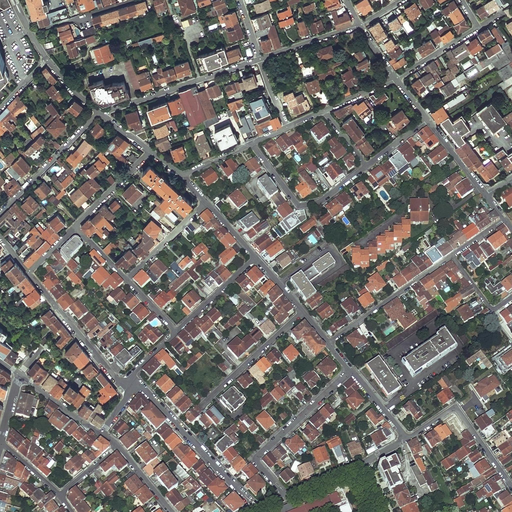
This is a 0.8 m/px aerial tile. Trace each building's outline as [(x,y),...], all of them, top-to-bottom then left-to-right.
[(0,0),(0,7),(4,10),(12,7),(7,0),(0,0)] [(28,0),(34,17),(36,17),(37,16),(47,13),(46,7),(49,6),(47,1),(44,2),(43,0),(28,0)] [(72,9),(77,7),(75,1),(74,0),(67,0),(71,8),(72,9)] [(77,7),(80,14),(82,14),(81,10),(93,6),(93,7),(98,6),(96,0),(93,1),(92,0),(76,0),(75,1),(77,7)] [(152,0),(156,11),(161,9),(159,4),(166,2),(165,0),(152,0)] [(179,5),(183,15),(197,11),(192,0),(180,0),(182,4),(179,5)] [(216,8),(216,9),(227,5),(225,0),(214,0),(213,0),(214,2),(213,2),(214,5),(211,6),(212,10),(216,8)] [(259,9),(260,11),(272,8),(269,0),(265,0),(254,4),(256,10),(259,9)] [(331,10),(331,11),(336,9),(336,10),(344,6),(341,0),(326,0),(324,1),(325,6),(328,5),(330,10),(331,10)] [(363,13),(372,8),(368,0),(363,0),(354,6),(358,13),(362,11),(363,13)] [(420,0),(426,9),(435,3),(433,0),(420,0)] [(442,10),(445,14),(449,12),(457,6),(453,0),(447,4),(448,6),(442,10)] [(488,0),(489,1),(485,4),(490,13),(500,6),(499,4),(496,0),(488,0)] [(93,18),(95,26),(148,10),(148,9),(145,1),(93,18)] [(420,12),(414,2),(405,8),(410,18),(412,21),(417,18),(415,15),(420,12)] [(313,10),(311,4),(303,7),(305,13),(313,10)] [(477,9),(482,18),(490,13),(485,4),(477,9)] [(218,14),(218,16),(229,12),(227,5),(216,9),(216,8),(212,10),(210,11),(211,13),(211,16),(218,14)] [(278,12),(282,24),(295,20),(290,5),(287,6),(288,8),(278,12)] [(345,7),(344,6),(336,10),(336,9),(331,11),(338,28),(351,24),(353,21),(347,10),(343,12),(343,10),(346,9),(345,7)] [(449,12),(456,23),(464,18),(457,6),(449,12)] [(37,16),(41,27),(53,23),(52,20),(49,21),(48,15),(50,14),(51,16),(61,13),(61,12),(59,9),(47,13),(37,16)] [(225,22),(227,26),(234,24),(234,23),(239,21),(240,21),(236,10),(230,12),(229,12),(218,16),(221,23),(225,22)] [(255,30),(272,24),(268,12),(251,18),(255,30)] [(439,18),(432,22),(433,24),(443,17),(442,16),(439,18)] [(397,17),(389,22),(394,32),(403,26),(397,17)] [(193,24),(191,18),(181,21),(183,27),(193,24)] [(320,20),(317,21),(316,18),(312,19),(313,22),(310,23),(313,32),(323,29),(320,20)] [(457,29),(458,32),(469,25),(464,18),(456,23),(449,27),(451,29),(453,31),(457,29)] [(388,34),(379,20),(369,26),(375,35),(376,35),(375,36),(375,37),(375,38),(376,38),(376,39),(377,39),(378,39),(380,38),(387,34),(388,34)] [(245,37),(239,21),(234,23),(234,24),(227,26),(226,27),(227,30),(226,30),(230,42),(245,37)] [(299,30),(300,35),(310,32),(308,27),(306,27),(304,21),(298,23),(300,29),(299,30)] [(261,49),(265,51),(281,45),(276,30),(281,28),(279,22),(272,24),(255,30),(257,36),(268,32),(271,37),(261,40),(262,44),(260,45),(261,49)] [(58,27),(64,44),(74,40),(69,24),(58,27)] [(449,27),(448,24),(437,31),(442,39),(443,38),(444,40),(453,34),(450,30),(451,29),(449,27)] [(84,37),(96,33),(94,27),(82,31),(84,37)] [(478,35),(483,43),(492,37),(494,36),(490,31),(488,28),(478,35)] [(502,48),(505,46),(502,42),(504,41),(495,28),(490,31),(494,36),(499,43),(502,48)] [(442,39),(437,31),(436,29),(431,33),(437,43),(438,41),(442,39)] [(66,43),(70,57),(79,54),(76,46),(86,43),(86,44),(98,40),(96,33),(84,37),(74,40),(66,43)] [(152,37),(153,40),(156,40),(157,41),(166,38),(165,33),(164,33),(152,37)] [(387,34),(380,38),(383,42),(384,42),(389,49),(397,44),(392,36),(390,38),(387,34)] [(419,50),(423,55),(435,47),(430,39),(418,47),(419,50)] [(470,50),(472,54),(474,53),(481,48),(483,52),(485,51),(477,39),(471,43),(469,39),(464,42),(465,43),(470,50)] [(454,51),(458,59),(470,50),(465,43),(454,51)] [(485,51),(489,56),(502,48),(499,43),(497,44),(485,51)] [(511,61),(511,47),(509,43),(508,44),(505,46),(502,48),(506,54),(493,62),(492,62),(497,70),(509,63),(511,61)] [(94,49),(99,63),(114,59),(112,54),(111,54),(108,44),(94,49)] [(331,44),(317,49),(321,59),(335,54),(331,44)] [(387,50),(392,59),(399,54),(403,52),(400,47),(399,47),(397,44),(389,49),(387,50)] [(416,44),(411,47),(415,53),(419,50),(416,44)] [(196,56),(201,69),(228,60),(224,47),(224,46),(196,56)] [(228,60),(229,62),(241,58),(238,47),(228,50),(227,46),(224,47),(228,60)] [(506,54),(502,48),(489,56),(492,62),(493,62),(506,54)] [(360,50),(354,53),(358,61),(355,63),(358,68),(361,67),(364,73),(367,71),(367,70),(370,68),(367,64),(370,63),(368,57),(364,59),(360,50)] [(449,65),(454,73),(460,70),(456,63),(459,62),(451,50),(447,53),(452,61),(453,62),(449,65)] [(0,87),(2,88),(5,85),(4,83),(9,78),(5,68),(6,67),(0,52),(0,87)] [(392,63),(396,69),(407,62),(404,56),(401,58),(400,56),(399,54),(392,59),(389,61),(391,64),(392,63)] [(489,56),(476,65),(480,71),(492,62),(489,56)] [(124,62),(135,92),(140,90),(131,60),(124,62)] [(175,65),(179,75),(192,71),(188,61),(175,65)] [(438,68),(434,61),(425,67),(429,73),(436,69),(439,74),(441,73),(438,68)] [(511,75),(511,67),(509,63),(497,70),(497,71),(504,81),(511,75)] [(329,64),(314,69),(316,73),(333,68),(335,67),(333,64),(329,65),(329,64)] [(360,80),(350,65),(347,66),(349,69),(341,74),(344,78),(341,80),(344,84),(346,82),(349,86),(360,80)] [(44,69),(42,71),(52,84),(51,85),(52,85),(53,85),(58,80),(46,67),(44,69)] [(152,72),(156,85),(160,84),(160,83),(167,80),(163,71),(162,69),(162,67),(153,70),(152,71),(152,72)] [(163,71),(167,80),(177,77),(173,67),(163,71)] [(316,73),(319,80),(336,73),(333,68),(316,73)] [(420,78),(426,86),(433,81),(437,89),(440,87),(445,84),(441,78),(436,69),(429,73),(422,78),(417,72),(416,72),(420,78)] [(447,75),(451,80),(455,78),(449,69),(445,71),(447,75)] [(151,78),(148,71),(138,74),(142,89),(152,86),(150,79),(151,78)] [(260,73),(255,75),(254,71),(242,75),(243,80),(239,81),(241,88),(245,86),(246,88),(256,85),(258,89),(265,87),(260,73)] [(412,84),(420,93),(427,87),(426,86),(420,78),(416,72),(414,74),(418,79),(412,84)] [(459,82),(467,78),(463,72),(455,78),(451,80),(454,85),(455,87),(460,84),(459,82)] [(445,84),(451,80),(447,75),(441,78),(445,84)] [(498,84),(502,90),(511,83),(511,75),(504,81),(498,84)] [(306,82),(310,93),(322,88),(317,78),(306,82)] [(94,96),(104,102),(128,94),(124,82),(114,85),(113,82),(110,83),(110,85),(105,87),(103,80),(91,84),(94,96)] [(440,87),(446,97),(457,90),(455,87),(454,85),(451,80),(445,84),(440,87)] [(225,85),(228,96),(234,94),(235,99),(242,97),(244,97),(241,88),(239,81),(238,81),(225,85)] [(207,89),(211,98),(222,93),(218,83),(210,86),(208,82),(204,83),(207,89)] [(52,85),(47,90),(58,102),(64,97),(53,85),(52,85)] [(191,123),(192,125),(195,124),(204,120),(217,115),(211,98),(207,89),(199,92),(197,85),(179,91),(181,97),(185,108),(191,123)] [(346,96),(352,93),(349,87),(343,89),(346,96)] [(324,91),(319,92),(324,103),(328,101),(324,91)] [(432,112),(438,122),(442,120),(448,116),(445,110),(468,96),(465,91),(432,112)] [(250,100),(250,102),(249,103),(257,124),(273,117),(261,92),(249,96),(251,99),(250,100)] [(376,98),(373,94),(369,96),(376,105),(382,101),(383,102),(388,97),(384,92),(376,98)] [(8,107),(15,115),(26,106),(18,95),(13,101),(8,107)] [(292,106),(295,113),(305,109),(302,101),(304,100),(302,95),(287,101),(290,106),(292,106)] [(67,102),(69,105),(75,99),(72,97),(67,102)] [(168,101),(172,112),(185,108),(181,97),(168,101)] [(233,115),(237,123),(240,121),(234,109),(235,108),(236,109),(238,110),(240,109),(241,107),(241,106),(245,104),(242,97),(235,99),(227,102),(230,109),(233,115)] [(68,112),(69,112),(71,110),(77,114),(83,106),(75,99),(69,105),(65,110),(68,112)] [(362,118),(374,109),(367,100),(367,99),(358,105),(356,104),(353,106),(355,108),(362,118)] [(149,108),(154,120),(173,113),(172,112),(168,101),(149,108)] [(47,106),(54,114),(55,113),(59,116),(61,115),(57,111),(58,110),(51,102),(47,106)] [(478,113),(493,132),(507,122),(502,116),(492,102),(485,107),(478,113)] [(351,111),(355,108),(353,106),(351,104),(334,111),(338,117),(347,111),(349,113),(351,111)] [(0,114),(0,118),(11,132),(16,128),(14,126),(13,126),(7,119),(11,115),(16,121),(18,119),(15,115),(8,107),(3,112),(0,114)] [(393,119),(400,128),(410,120),(402,109),(392,117),(393,119)] [(511,109),(502,116),(507,122),(511,128),(511,121),(510,119),(511,117),(511,109)] [(45,123),(57,134),(65,126),(60,120),(64,117),(63,116),(66,112),(67,113),(68,112),(65,110),(61,115),(59,116),(55,113),(54,114),(45,123)] [(136,134),(145,131),(144,126),(142,127),(137,110),(127,113),(131,125),(134,124),(136,130),(132,131),(136,134)] [(204,120),(207,127),(220,121),(217,115),(204,120)] [(274,129),(282,125),(278,115),(273,117),(257,124),(254,125),(257,131),(259,135),(264,133),(262,128),(272,124),(274,129)] [(442,120),(459,145),(465,141),(461,135),(469,129),(461,117),(453,123),(448,116),(442,120)] [(343,123),(350,132),(358,125),(351,117),(343,123)] [(11,132),(0,118),(0,134),(5,130),(7,132),(7,134),(9,136),(11,136),(13,135),(11,132)] [(387,126),(388,127),(392,125),(389,121),(386,118),(383,120),(387,126)] [(156,128),(159,136),(170,132),(168,126),(174,124),(175,127),(177,127),(174,119),(165,123),(166,124),(156,128)] [(393,133),(400,128),(393,119),(389,121),(392,125),(388,127),(393,133)] [(379,123),(383,129),(387,126),(383,120),(379,123)] [(220,147),(221,148),(229,145),(229,144),(230,143),(230,144),(239,140),(235,131),(234,132),(230,123),(213,131),(217,139),(217,140),(220,147)] [(257,131),(254,125),(253,123),(248,125),(252,133),(257,131)] [(106,131),(97,124),(91,131),(93,134),(92,136),(95,138),(96,136),(99,139),(106,131)] [(311,132),(319,142),(328,135),(321,124),(311,132)] [(350,132),(356,141),(364,134),(358,125),(350,132)] [(407,141),(414,150),(424,144),(432,137),(426,129),(418,135),(421,140),(415,144),(412,140),(413,139),(412,137),(407,141)] [(92,139),(84,132),(81,136),(85,139),(90,143),(92,139)] [(211,149),(204,133),(198,136),(195,143),(201,156),(206,154),(205,152),(211,149)] [(292,146),(294,148),(304,142),(297,133),(287,140),(292,146)] [(33,142),(37,147),(41,151),(43,148),(40,144),(45,138),(41,134),(33,142)] [(359,144),(366,153),(373,147),(366,139),(365,140),(365,138),(367,137),(364,134),(356,141),(354,143),(356,146),(359,144)] [(101,152),(104,154),(107,151),(111,154),(112,154),(126,164),(129,161),(121,154),(114,149),(124,139),(118,135),(103,149),(97,145),(95,147),(101,152)] [(156,139),(160,149),(171,145),(168,135),(156,139)] [(275,143),(283,153),(292,146),(287,140),(284,136),(275,143)] [(424,144),(429,150),(437,144),(432,137),(424,144)] [(51,143),(58,148),(61,145),(55,140),(54,141),(51,139),(49,141),(51,143)] [(85,139),(77,149),(83,153),(86,150),(88,151),(92,145),(90,143),(85,139)] [(114,149),(121,154),(130,144),(124,139),(114,149)] [(328,144),(331,148),(337,144),(334,139),(328,144)] [(263,147),(271,158),(274,155),(279,151),(272,141),(263,147)] [(459,152),(462,157),(473,150),(470,147),(471,146),(470,144),(469,145),(465,141),(459,145),(455,148),(459,152)] [(26,150),(29,154),(37,147),(33,142),(28,148),(26,150)] [(172,149),(176,159),(186,155),(184,149),(182,144),(172,149)] [(399,154),(404,160),(414,153),(407,144),(397,151),(399,154)] [(329,152),(336,161),(346,154),(339,145),(329,152)] [(24,151),(21,148),(17,151),(15,149),(12,152),(17,159),(21,155),(23,153),(24,151)] [(434,167),(446,157),(440,148),(427,158),(434,167)] [(84,154),(77,149),(73,153),(72,153),(67,158),(74,165),(84,154)] [(494,155),(497,159),(506,154),(503,149),(495,154),(494,155)] [(0,150),(0,153),(7,163),(10,166),(17,159),(12,152),(6,157),(0,150)] [(467,163),(471,169),(476,167),(481,163),(482,162),(477,156),(480,154),(479,152),(476,154),(473,150),(462,157),(467,163)] [(101,152),(98,154),(104,162),(106,164),(110,161),(104,154),(101,152)] [(389,161),(397,172),(407,164),(404,160),(399,154),(389,161)] [(10,166),(7,169),(11,174),(14,177),(14,178),(17,180),(21,176),(16,170),(17,169),(23,175),(31,167),(21,155),(17,159),(10,166)] [(343,161),(349,170),(354,167),(351,163),(354,161),(350,155),(343,161)] [(420,158),(431,173),(433,172),(421,156),(420,158)] [(501,162),(509,172),(511,169),(511,161),(508,157),(501,162)] [(68,166),(60,158),(57,161),(62,166),(63,165),(66,168),(68,166)] [(92,160),(100,170),(104,166),(102,164),(103,163),(100,158),(97,161),(94,158),(92,160)] [(250,174),(252,176),(254,174),(253,172),(254,171),(259,168),(257,164),(260,162),(256,158),(254,160),(253,159),(244,167),(249,174),(250,174)] [(88,180),(97,189),(100,186),(92,177),(100,170),(92,160),(89,163),(92,165),(86,170),(84,168),(80,172),(88,180)] [(220,168),(227,178),(237,171),(230,161),(220,168)] [(388,180),(388,181),(398,173),(397,172),(389,161),(379,169),(386,177),(388,180)] [(476,167),(487,181),(491,177),(490,176),(498,170),(492,161),(483,167),(481,163),(476,167)] [(338,177),(341,180),(345,177),(343,173),(341,174),(334,165),(331,167),(327,162),(322,166),(325,172),(332,181),(338,177)] [(167,195),(161,202),(168,209),(174,202),(184,212),(192,204),(150,165),(143,173),(167,195)] [(71,173),(67,169),(58,178),(55,181),(62,190),(73,179),(74,178),(77,175),(72,171),(71,173)] [(370,175),(377,184),(380,181),(381,183),(385,180),(387,181),(388,180),(386,177),(379,169),(370,175)] [(200,177),(207,187),(217,180),(210,170),(200,177)] [(241,173),(247,182),(249,180),(243,172),(241,173)] [(300,177),(311,192),(316,188),(303,173),(299,176),(300,177)] [(450,195),(452,193),(451,190),(461,183),(456,174),(445,182),(447,186),(445,188),(450,195)] [(115,181),(110,176),(107,179),(112,184),(115,181)] [(257,183),(269,199),(270,199),(277,193),(265,177),(257,183)] [(295,189),(303,199),(311,192),(300,177),(298,179),(301,183),(301,182),(302,184),(295,189)] [(5,190),(11,196),(21,186),(17,180),(14,178),(5,187),(5,190)] [(88,180),(80,188),(88,197),(97,189),(88,180)] [(457,191),(462,198),(473,191),(465,180),(461,183),(451,190),(452,193),(457,191)] [(35,189),(42,197),(52,189),(44,181),(35,189)] [(134,182),(122,194),(132,203),(143,192),(134,182)] [(368,194),(361,184),(351,192),(358,201),(364,197),(366,199),(370,196),(368,194)] [(428,191),(431,195),(434,193),(439,189),(436,185),(428,191)] [(80,188),(71,196),(79,205),(88,197),(80,188)] [(503,196),(511,208),(511,207),(511,191),(511,190),(503,196)] [(228,198),(237,209),(246,202),(237,191),(228,198)] [(270,199),(278,210),(285,204),(277,193),(270,199)] [(352,202),(345,193),(335,201),(343,211),(344,213),(349,209),(348,208),(349,205),(348,204),(352,202)] [(26,201),(23,204),(30,212),(36,207),(37,208),(40,205),(30,195),(25,200),(26,201)] [(56,196),(52,200),(57,205),(61,201),(56,196)] [(212,201),(214,205),(220,199),(218,196),(212,201)] [(158,205),(152,212),(159,218),(168,209),(161,202),(156,199),(153,202),(154,203),(155,202),(158,205)] [(108,207),(104,203),(99,209),(100,210),(108,219),(110,217),(113,214),(113,213),(121,205),(116,200),(108,207)] [(219,209),(223,205),(220,201),(215,205),(219,209)] [(343,211),(335,201),(324,209),(328,215),(332,219),(338,215),(339,217),(343,214),(342,212),(343,211)] [(360,269),(368,268),(368,260),(376,260),(377,254),(385,254),(385,250),(393,250),(393,243),(401,243),(401,237),(410,237),(410,224),(427,224),(427,213),(429,213),(428,207),(427,207),(427,201),(410,202),(409,203),(409,220),(405,220),(405,218),(401,219),(401,223),(397,224),(397,225),(393,226),(393,232),(389,233),(389,231),(384,231),(384,235),(380,235),(380,236),(376,237),(376,241),(372,241),(372,243),(368,243),(368,249),(364,249),(363,251),(359,251),(359,247),(355,247),(355,249),(351,249),(351,264),(354,264),(354,267),(360,267),(360,269)] [(15,203),(11,207),(22,220),(26,216),(15,203)] [(276,211),(283,221),(292,214),(285,204),(278,210),(276,211)] [(385,210),(389,216),(395,212),(391,206),(385,210)] [(486,209),(485,208),(482,210),(492,223),(499,219),(494,212),(489,216),(484,210),(486,209)] [(15,222),(9,217),(12,214),(8,210),(0,218),(0,226),(6,222),(11,227),(10,229),(11,231),(18,237),(21,233),(19,231),(24,226),(17,219),(15,222)] [(100,210),(91,220),(103,231),(104,232),(107,235),(111,240),(113,237),(105,229),(104,230),(100,225),(105,221),(112,228),(110,230),(113,232),(117,229),(113,225),(108,219),(100,210)] [(479,232),(492,223),(482,210),(481,210),(478,212),(480,214),(481,214),(482,215),(479,218),(477,215),(475,216),(475,219),(476,220),(474,221),(473,219),(474,219),(472,216),(469,218),(471,221),(479,232)] [(207,211),(201,218),(205,223),(202,226),(204,228),(214,219),(207,211)] [(298,216),(300,222),(306,220),(304,214),(298,216)] [(58,215),(49,222),(57,231),(65,223),(58,215)] [(239,224),(247,233),(258,224),(251,215),(239,224)] [(321,227),(322,228),(328,223),(332,227),(336,225),(332,219),(328,215),(317,222),(321,227)] [(341,219),(348,227),(351,224),(345,216),(341,219)] [(81,226),(91,236),(93,234),(91,232),(95,229),(101,234),(103,231),(91,220),(90,218),(81,226)] [(204,228),(202,230),(204,232),(206,230),(208,232),(210,230),(214,234),(221,227),(217,223),(214,219),(204,228)] [(152,220),(144,229),(149,234),(154,238),(158,233),(156,232),(160,227),(152,220)] [(300,230),(303,234),(315,225),(318,229),(321,227),(317,222),(316,221),(313,222),(312,220),(300,230)] [(479,232),(471,221),(468,222),(471,226),(464,230),(459,223),(456,225),(461,233),(467,241),(479,232)] [(47,229),(56,239),(58,237),(60,235),(57,231),(49,222),(47,224),(49,225),(47,228),(47,229)] [(190,224),(187,227),(192,232),(194,235),(197,231),(190,224)] [(243,236),(247,241),(256,234),(254,232),(260,228),(259,226),(258,224),(247,233),(243,236)] [(17,251),(19,255),(22,252),(26,248),(29,246),(32,243),(42,233),(36,226),(35,225),(34,227),(32,229),(30,231),(33,235),(17,251)] [(53,242),(56,239),(47,229),(44,232),(38,225),(36,226),(42,233),(44,237),(47,240),(51,244),(53,242)] [(503,225),(496,230),(499,234),(506,244),(511,251),(511,238),(509,241),(506,238),(510,234),(507,230),(503,225)] [(187,227),(184,230),(189,235),(192,232),(187,227)] [(225,231),(221,227),(214,234),(213,235),(220,242),(228,235),(225,231)] [(323,240),(328,237),(322,228),(321,227),(318,229),(317,230),(321,237),(323,240)] [(42,233),(32,243),(37,249),(45,241),(43,239),(44,237),(42,233)] [(449,246),(453,251),(456,249),(455,247),(458,244),(459,246),(467,241),(461,233),(454,238),(455,240),(452,243),(452,244),(449,246)] [(144,239),(140,244),(148,251),(158,242),(154,238),(149,234),(144,238),(144,239)] [(416,244),(418,246),(429,239),(427,237),(425,234),(415,242),(416,244)] [(499,234),(487,242),(487,243),(489,245),(494,252),(506,244),(499,234)] [(232,239),(228,235),(220,242),(227,251),(230,249),(231,248),(235,243),(232,239)] [(257,248),(262,253),(272,245),(271,244),(266,236),(265,235),(262,237),(251,245),(254,250),(257,248)] [(332,243),(328,238),(320,244),(324,249),(332,243)] [(449,246),(443,238),(436,243),(438,244),(434,247),(442,258),(453,251),(449,246)] [(37,249),(41,254),(46,249),(51,244),(47,240),(45,241),(37,249)] [(74,241),(60,254),(68,263),(70,261),(71,260),(70,259),(82,246),(77,241),(75,240),(74,241)] [(112,241),(103,249),(108,254),(117,246),(112,241)] [(148,251),(140,244),(139,243),(134,249),(133,248),(131,249),(130,248),(124,254),(132,262),(140,254),(144,258),(146,255),(149,252),(148,251)] [(244,254),(235,243),(231,248),(239,257),(242,254),(243,255),(244,254)] [(469,249),(475,258),(481,255),(485,260),(487,258),(479,248),(476,244),(469,249)] [(209,252),(202,245),(192,255),(195,257),(196,256),(197,258),(200,255),(202,258),(206,255),(209,252)] [(479,248),(487,258),(495,253),(494,252),(489,245),(486,247),(484,245),(479,248)] [(218,251),(214,247),(209,252),(212,256),(213,256),(218,251)] [(24,261),(29,266),(33,263),(31,261),(36,256),(37,258),(41,254),(37,249),(24,261)] [(236,255),(230,249),(227,251),(216,260),(223,267),(236,255)] [(461,254),(473,271),(481,265),(475,258),(469,249),(461,254)] [(51,264),(49,266),(56,274),(66,265),(68,263),(60,254),(56,251),(52,255),(57,259),(59,262),(54,265),(53,264),(52,265),(51,264)] [(93,251),(89,255),(101,267),(102,267),(105,264),(99,258),(93,251)] [(293,259),(287,251),(284,254),(285,255),(291,263),(294,261),(293,259)] [(202,258),(201,259),(203,262),(204,263),(212,256),(209,252),(206,255),(202,258)] [(427,269),(432,265),(427,258),(423,253),(420,255),(423,258),(420,260),(427,269)] [(124,254),(115,262),(117,264),(119,266),(120,265),(125,269),(132,262),(124,254)] [(276,261),(282,270),(291,263),(285,255),(276,261)] [(290,281),(306,302),(317,295),(308,283),(334,264),(328,255),(312,267),(313,268),(302,275),(300,273),(290,281)] [(406,283),(413,279),(406,270),(401,272),(392,260),(397,257),(395,255),(388,260),(406,283)] [(432,265),(436,262),(431,255),(427,258),(432,265)] [(1,264),(6,271),(16,263),(12,258),(11,256),(1,264)] [(503,263),(502,264),(504,266),(511,259),(511,258),(511,257),(503,263)] [(169,268),(179,279),(181,277),(184,274),(182,272),(188,267),(190,269),(194,265),(190,261),(188,259),(178,267),(174,264),(169,268)] [(190,269),(186,273),(190,278),(195,282),(199,278),(193,271),(203,262),(201,259),(196,263),(194,265),(190,269)] [(420,273),(427,269),(420,260),(416,263),(413,260),(411,262),(413,264),(420,273)] [(68,263),(66,265),(71,272),(75,269),(76,267),(70,261),(68,263)] [(462,291),(470,286),(465,279),(461,282),(455,273),(458,270),(451,261),(445,266),(456,282),(462,291)] [(167,270),(158,262),(145,275),(154,284),(159,280),(158,278),(167,270)] [(376,268),(379,271),(388,265),(386,262),(376,268)] [(16,263),(6,271),(17,283),(19,281),(26,276),(21,269),(16,263)] [(406,270),(413,279),(420,273),(413,264),(406,270)] [(56,274),(49,266),(46,269),(49,273),(51,274),(45,279),(47,281),(43,285),(46,288),(49,292),(59,283),(65,279),(68,276),(72,273),(71,272),(66,265),(56,274)] [(318,285),(327,287),(350,271),(346,265),(318,285)] [(448,279),(452,285),(456,282),(445,266),(441,268),(448,279)] [(101,267),(91,277),(101,287),(110,278),(106,274),(107,273),(102,267),(101,267)] [(223,267),(215,274),(222,283),(226,280),(231,276),(223,267)] [(434,286),(438,292),(441,289),(437,284),(441,281),(443,283),(448,279),(441,268),(428,277),(434,286)] [(246,277),(254,286),(263,278),(255,269),(246,277)] [(406,283),(396,271),(395,269),(392,271),(397,277),(393,280),(399,289),(406,283)] [(82,276),(77,271),(74,275),(78,280),(82,276)] [(145,275),(142,271),(132,280),(140,288),(147,282),(152,286),(154,284),(145,275)] [(72,273),(68,276),(69,278),(77,286),(81,283),(78,280),(72,273)] [(179,279),(168,288),(172,291),(177,297),(178,295),(175,292),(190,278),(186,273),(184,274),(181,277),(179,279)] [(119,278),(115,274),(110,278),(101,287),(104,291),(109,286),(114,291),(123,282),(119,278)] [(214,274),(205,282),(210,287),(215,283),(219,287),(222,283),(215,274),(214,274)] [(26,276),(19,281),(25,289),(18,294),(20,296),(21,295),(23,297),(36,288),(34,285),(29,279),(26,276)] [(246,295),(256,306),(264,299),(257,292),(243,276),(241,278),(235,284),(246,295)] [(384,286),(378,277),(377,278),(376,276),(369,281),(370,283),(365,287),(366,289),(368,293),(373,289),(376,292),(384,286)] [(420,283),(426,292),(434,286),(428,277),(420,283)] [(511,279),(510,278),(501,285),(506,292),(507,293),(511,288),(511,279)] [(260,290),(266,297),(268,295),(276,288),(269,281),(260,290)] [(53,297),(57,302),(66,295),(68,293),(67,292),(64,294),(59,288),(61,285),(59,283),(49,292),(53,297)] [(416,286),(428,302),(432,299),(426,292),(420,283),(416,286)] [(490,285),(485,288),(494,300),(506,292),(501,285),(500,284),(493,289),(490,285)] [(416,286),(411,289),(418,299),(419,300),(418,301),(426,311),(428,309),(426,306),(429,304),(428,302),(416,286)] [(446,303),(448,307),(456,302),(461,299),(462,300),(474,292),(471,287),(447,301),(448,302),(446,303)] [(23,297),(16,303),(17,305),(19,303),(19,304),(25,300),(26,301),(27,300),(33,308),(41,302),(38,297),(42,295),(39,291),(36,288),(23,297)] [(272,299),(275,302),(282,296),(279,292),(276,288),(268,295),(270,297),(268,299),(270,301),(272,299)] [(368,293),(366,289),(360,293),(363,297),(359,300),(365,309),(374,302),(367,294),(369,293),(368,293)] [(125,297),(117,290),(107,299),(115,307),(125,297)] [(163,293),(160,290),(155,294),(152,291),(148,295),(154,302),(163,293)] [(257,292),(264,299),(266,297),(260,290),(257,292)] [(177,297),(172,291),(166,296),(164,294),(165,294),(164,293),(163,293),(154,302),(161,309),(170,301),(172,301),(177,297)] [(200,300),(193,292),(184,301),(182,299),(180,300),(186,307),(190,310),(200,300)] [(303,305),(305,308),(309,306),(312,311),(317,308),(317,307),(320,305),(319,303),(322,300),(321,298),(318,294),(317,295),(306,302),(303,305)] [(57,302),(64,312),(76,303),(74,300),(72,302),(66,295),(57,302)] [(220,298),(226,304),(229,302),(223,295),(220,298)] [(249,309),(251,311),(256,306),(246,295),(243,298),(251,307),(249,309)] [(130,296),(122,304),(130,311),(138,304),(130,296)] [(275,317),(289,303),(286,300),(282,296),(275,302),(273,305),(275,307),(270,312),(275,317)] [(340,307),(347,316),(353,312),(355,314),(359,311),(350,300),(340,307)] [(383,309),(389,318),(394,314),(397,319),(402,326),(403,325),(406,329),(407,329),(417,322),(413,317),(406,322),(404,318),(406,317),(401,310),(402,309),(396,300),(383,309)] [(79,302),(70,309),(78,319),(87,312),(79,302)] [(456,302),(448,307),(445,309),(448,312),(452,310),(452,309),(458,305),(456,302)] [(293,308),(289,303),(275,317),(274,318),(280,325),(288,317),(285,314),(293,308)] [(140,306),(132,314),(136,318),(140,322),(148,315),(140,306)] [(316,312),(323,320),(326,318),(328,319),(332,315),(324,306),(316,312)] [(457,311),(460,317),(469,312),(465,306),(457,311)] [(469,312),(460,317),(464,323),(481,312),(478,306),(469,312)] [(190,310),(186,307),(183,311),(188,316),(192,312),(190,310)] [(239,312),(244,317),(248,313),(251,311),(249,309),(248,310),(245,307),(239,312)] [(382,346),(386,351),(442,312),(438,308),(435,309),(434,310),(417,322),(407,329),(406,329),(405,330),(382,346)] [(50,310),(41,316),(47,323),(46,324),(47,325),(49,324),(56,318),(50,310)] [(206,317),(212,325),(221,317),(214,310),(206,317)] [(500,315),(506,324),(511,320),(511,318),(506,311),(505,310),(501,312),(502,313),(500,315)] [(228,323),(233,328),(236,325),(242,319),(244,317),(239,312),(228,323)] [(248,313),(244,317),(251,324),(254,320),(248,313)] [(90,314),(82,322),(90,331),(98,323),(90,314)] [(153,314),(147,319),(150,322),(156,317),(153,314)] [(394,314),(389,318),(392,323),(397,319),(394,314)] [(352,322),(347,316),(329,330),(332,334),(348,323),(349,324),(352,322)] [(212,325),(206,317),(200,323),(197,319),(194,321),(192,323),(201,333),(203,335),(210,329),(213,326),(212,325)] [(214,327),(222,319),(221,317),(212,325),(213,326),(214,327)] [(56,318),(49,324),(55,331),(58,329),(62,325),(56,318)] [(260,328),(266,336),(275,329),(268,321),(260,328)] [(184,331),(194,341),(196,339),(195,338),(201,333),(192,323),(188,327),(184,331)] [(87,336),(91,340),(96,336),(100,340),(114,328),(110,324),(102,331),(97,326),(87,336)] [(223,327),(228,332),(232,329),(227,324),(223,327)] [(291,336),(298,344),(301,340),(311,332),(307,328),(304,324),(291,336)] [(62,325),(58,329),(63,335),(57,342),(61,345),(71,335),(62,325)] [(148,339),(153,344),(162,336),(157,330),(154,333),(152,331),(153,330),(149,326),(142,332),(143,333),(139,336),(145,342),(148,339)] [(221,334),(217,330),(214,332),(221,339),(223,337),(221,334)] [(254,345),(259,342),(258,341),(262,337),(256,330),(247,338),(254,345)] [(347,340),(353,348),(356,346),(359,350),(366,344),(368,346),(370,345),(359,330),(356,332),(356,333),(347,340)] [(189,352),(190,352),(191,350),(186,344),(188,342),(191,345),(194,342),(194,341),(184,331),(180,334),(177,338),(184,346),(189,352)] [(0,336),(0,353),(4,357),(10,349),(13,346),(1,338),(4,333),(2,332),(0,336)] [(301,340),(315,357),(325,348),(318,340),(311,332),(301,340)] [(458,336),(465,346),(470,342),(464,333),(458,336)] [(403,363),(413,377),(454,347),(445,334),(403,363)] [(106,336),(100,343),(102,346),(101,347),(105,350),(113,344),(106,336)] [(170,345),(180,356),(181,355),(178,351),(184,346),(177,338),(171,343),(170,345)] [(227,349),(237,360),(254,345),(247,338),(240,344),(237,340),(227,349)] [(43,345),(45,349),(51,343),(48,339),(43,345)] [(82,349),(76,341),(65,352),(73,359),(74,358),(82,349)] [(117,341),(109,348),(113,353),(111,355),(115,359),(124,352),(119,346),(121,345),(117,341)] [(511,346),(511,348),(498,358),(505,369),(511,363),(511,344),(511,345),(511,346)] [(283,354),(290,362),(298,354),(292,346),(283,354)] [(136,348),(128,355),(124,352),(115,359),(114,360),(122,370),(141,353),(136,348)] [(4,357),(13,363),(19,356),(10,349),(4,357)] [(89,358),(82,349),(74,358),(81,366),(89,358)] [(165,364),(170,369),(176,364),(163,351),(154,359),(156,361),(161,366),(162,367),(165,364)] [(488,369),(492,367),(486,358),(480,351),(475,355),(466,361),(469,366),(479,358),(488,369)] [(267,358),(272,365),(280,358),(274,352),(267,358)] [(202,358),(210,367),(214,364),(205,355),(202,358)] [(186,371),(197,360),(194,356),(187,363),(188,364),(183,368),(186,371)] [(366,367),(387,398),(399,389),(378,358),(366,367)] [(256,366),(264,375),(265,374),(264,372),(270,367),(263,359),(256,366)] [(317,369),(326,378),(335,370),(335,368),(335,367),(328,359),(317,369)] [(161,366),(156,361),(154,363),(152,361),(147,366),(142,370),(149,378),(161,366)] [(48,371),(36,362),(33,366),(30,370),(38,377),(36,380),(39,382),(47,372),(48,371)] [(95,365),(93,362),(91,363),(83,369),(90,377),(97,370),(94,366),(95,365)] [(218,367),(223,372),(229,367),(225,362),(222,364),(222,363),(218,367)] [(10,375),(2,369),(0,370),(0,382),(3,385),(6,379),(8,380),(9,379),(10,377),(10,375)] [(289,373),(293,378),(297,375),(294,370),(293,371),(292,370),(289,373)] [(108,382),(100,371),(96,374),(104,384),(108,382)] [(303,380),(311,390),(316,386),(315,385),(320,381),(312,371),(303,380)] [(56,380),(47,372),(39,382),(43,385),(44,384),(46,385),(45,387),(50,391),(61,378),(59,376),(56,380)] [(488,377),(473,386),(483,402),(489,399),(486,395),(495,389),(497,393),(502,390),(493,374),(488,378),(488,377)] [(237,381),(245,391),(247,390),(246,388),(253,383),(246,376),(243,378),(242,377),(237,381)] [(55,394),(60,397),(64,393),(67,389),(62,385),(65,381),(61,377),(61,378),(50,391),(55,394)] [(156,385),(165,394),(173,386),(165,377),(156,385)] [(272,385),(273,387),(274,386),(276,384),(282,379),(281,378),(272,385)] [(279,385),(286,394),(294,387),(286,378),(279,385)] [(345,392),(349,397),(359,389),(355,384),(351,379),(344,386),(347,390),(345,392)] [(440,384),(445,391),(448,388),(443,382),(441,379),(429,387),(431,390),(440,384)] [(452,386),(447,379),(443,382),(448,388),(448,389),(452,386)] [(114,389),(108,382),(104,384),(99,389),(102,392),(99,394),(103,400),(113,392),(112,391),(114,389)] [(79,391),(71,384),(67,389),(64,393),(72,399),(79,391)] [(271,394),(277,402),(285,395),(278,387),(279,387),(276,384),(274,386),(276,389),(271,394)] [(299,391),(305,398),(309,395),(300,384),(296,388),(299,392),(299,391)] [(90,390),(84,385),(72,399),(78,404),(79,403),(80,403),(90,390)] [(221,401),(232,414),(246,400),(234,388),(221,401)] [(436,397),(442,405),(454,397),(448,389),(448,388),(445,391),(436,397)] [(167,397),(175,405),(184,397),(175,389),(167,397)] [(296,395),(301,402),(304,399),(299,392),(296,395)] [(252,402),(254,405),(256,403),(264,395),(262,393),(252,402)] [(348,400),(355,409),(363,402),(355,393),(348,400)] [(34,398),(21,394),(15,415),(29,419),(29,417),(33,418),(38,401),(34,400),(34,398)] [(258,403),(264,409),(273,400),(267,394),(258,403)] [(126,410),(135,419),(137,416),(135,414),(141,406),(144,409),(150,404),(141,395),(138,395),(126,410)] [(175,405),(183,414),(192,406),(184,397),(175,405)] [(79,411),(87,417),(93,409),(98,402),(95,400),(89,407),(86,405),(87,403),(86,402),(83,406),(79,411)] [(353,410),(355,409),(348,400),(346,402),(353,410)] [(49,402),(44,412),(49,415),(47,416),(45,420),(49,422),(55,413),(58,409),(53,406),(49,402)] [(104,407),(98,402),(93,409),(87,417),(99,426),(104,418),(99,414),(104,407)] [(407,412),(412,418),(413,417),(416,422),(422,417),(418,413),(419,412),(411,402),(402,409),(406,413),(407,412)] [(141,414),(156,430),(165,421),(158,414),(150,405),(141,414)] [(205,415),(196,406),(187,415),(189,418),(187,420),(191,424),(199,417),(200,419),(199,420),(205,426),(206,425),(208,428),(213,424),(205,415)] [(325,421),(328,424),(330,422),(327,418),(333,413),(327,406),(320,413),(326,420),(325,421)] [(482,407),(474,412),(478,417),(486,412),(482,407)] [(213,424),(216,427),(225,420),(214,409),(209,413),(208,412),(205,415),(213,424)] [(494,414),(492,410),(475,421),(483,432),(491,426),(486,419),(494,414)] [(366,416),(375,427),(382,421),(379,417),(377,418),(371,411),(366,416)] [(394,416),(397,420),(404,416),(401,411),(394,416)] [(256,419),(266,431),(270,428),(269,426),(273,422),(264,412),(256,419)] [(49,422),(47,423),(60,432),(62,430),(69,422),(55,413),(49,422)] [(239,420),(247,429),(251,434),(257,429),(245,415),(239,420)] [(310,423),(316,430),(325,423),(318,415),(310,423)] [(343,422),(347,427),(352,422),(355,420),(351,415),(343,422)] [(147,431),(148,433),(151,431),(137,416),(135,419),(147,431)] [(245,430),(247,429),(239,420),(237,422),(243,430),(244,429),(245,430)] [(69,422),(62,430),(69,437),(73,434),(78,428),(71,421),(69,422)] [(122,435),(124,437),(131,431),(121,422),(114,430),(120,436),(122,435)] [(459,444),(462,448),(474,441),(462,424),(457,428),(464,440),(459,444)] [(34,432),(32,439),(36,439),(38,440),(39,437),(43,438),(44,434),(40,433),(41,430),(38,429),(39,427),(37,426),(36,425),(35,428),(35,430),(34,432)] [(78,428),(73,434),(80,441),(82,439),(87,434),(79,426),(78,428)] [(156,433),(163,441),(172,434),(170,431),(171,430),(168,428),(167,428),(165,426),(156,433)] [(234,446),(239,443),(233,436),(234,436),(233,434),(238,430),(234,426),(224,435),(227,438),(234,446)] [(303,434),(311,443),(319,436),(310,426),(306,429),(307,430),(303,434)] [(434,431),(441,441),(450,435),(444,426),(441,428),(440,426),(434,431)] [(491,426),(483,432),(487,438),(496,432),(492,426),(491,426)] [(124,437),(119,440),(127,450),(137,442),(136,441),(139,437),(133,429),(131,431),(124,437)] [(12,447),(17,451),(25,441),(11,430),(8,443),(12,447)] [(371,438),(375,446),(386,440),(385,437),(387,436),(384,430),(371,438)] [(87,434),(82,439),(91,447),(92,446),(97,440),(93,436),(93,435),(93,433),(89,431),(87,434)] [(143,435),(148,441),(152,437),(151,435),(148,433),(147,431),(143,435)] [(424,438),(431,448),(440,442),(433,431),(424,438)] [(508,440),(502,432),(492,440),(498,447),(506,442),(508,440)] [(164,442),(171,451),(181,443),(173,434),(164,442)] [(261,445),(264,442),(258,436),(255,439),(261,445)] [(286,445),(295,454),(305,445),(297,437),(293,439),(292,438),(289,441),(288,441),(286,442),(286,443),(286,444),(286,445)] [(498,459),(500,462),(505,458),(504,456),(511,451),(508,445),(511,442),(511,437),(508,440),(506,442),(498,448),(503,455),(498,459)] [(87,451),(96,459),(109,448),(108,445),(104,442),(99,438),(97,440),(92,446),(96,449),(95,450),(96,451),(97,450),(98,451),(97,453),(95,455),(93,453),(92,453),(89,449),(87,451)] [(214,449),(222,456),(230,449),(234,446),(227,438),(214,449)] [(340,445),(337,438),(326,443),(329,451),(331,450),(337,463),(343,461),(337,446),(340,445)] [(29,462),(32,464),(41,453),(34,446),(35,445),(36,439),(32,439),(31,444),(30,446),(26,460),(29,462)] [(251,442),(257,449),(260,446),(255,439),(251,442)] [(415,461),(418,459),(416,455),(422,452),(416,440),(407,444),(415,461)] [(422,440),(429,454),(431,453),(429,451),(423,440),(422,440)] [(22,455),(26,460),(30,446),(25,441),(17,451),(22,455)] [(362,453),(358,441),(347,445),(348,447),(347,448),(352,457),(362,453)] [(440,462),(445,470),(463,458),(467,456),(469,454),(467,450),(468,450),(476,444),(474,441),(462,448),(450,456),(451,456),(440,462)] [(60,443),(53,450),(57,453),(64,445),(62,444),(60,443)] [(135,452),(146,466),(155,459),(156,458),(144,443),(135,452)] [(172,452),(179,461),(190,451),(186,448),(184,449),(180,445),(172,452)] [(286,453),(280,447),(272,454),(278,461),(279,460),(281,462),(286,457),(284,455),(286,453)] [(85,460),(89,464),(96,459),(87,451),(86,451),(82,456),(72,449),(71,450),(80,457),(83,462),(85,460)] [(222,456),(229,464),(237,457),(230,449),(222,456)] [(310,454),(315,466),(328,461),(323,449),(322,449),(318,451),(310,454)] [(468,457),(472,464),(476,462),(481,458),(476,450),(467,456),(463,459),(464,460),(468,457)] [(156,458),(158,460),(162,457),(162,456),(167,452),(165,451),(156,458)] [(1,466),(0,469),(15,475),(19,464),(12,458),(5,452),(3,458),(8,460),(6,465),(7,465),(6,468),(1,466)] [(35,466),(37,469),(45,460),(42,458),(45,454),(42,452),(41,453),(32,464),(35,466)] [(117,453),(100,467),(105,473),(110,468),(109,467),(113,464),(119,472),(126,465),(117,453)] [(181,462),(189,470),(197,463),(193,459),(195,457),(191,453),(181,462)] [(276,463),(281,469),(283,468),(278,461),(277,462),(270,454),(262,460),(270,469),(276,463)] [(42,473),(46,478),(50,473),(45,468),(52,460),(51,459),(53,457),(50,455),(45,460),(37,469),(42,473)] [(502,465),(511,459),(509,455),(507,456),(508,457),(505,458),(500,462),(502,465)] [(477,463),(477,465),(484,461),(486,459),(484,456),(481,458),(476,462),(477,463)] [(77,457),(66,465),(66,466),(65,467),(65,468),(66,469),(67,470),(68,470),(70,470),(73,473),(76,470),(77,471),(82,467),(84,469),(87,467),(85,464),(84,465),(77,457)] [(379,469),(389,491),(394,488),(394,487),(399,485),(399,486),(406,483),(401,473),(397,474),(395,470),(399,468),(400,468),(395,457),(380,464),(379,469)] [(170,459),(176,466),(178,464),(172,458),(170,459)] [(230,465),(237,474),(245,466),(238,458),(230,465)] [(143,469),(148,475),(152,472),(158,468),(155,465),(158,462),(155,459),(146,466),(143,469)] [(417,465),(419,469),(421,468),(423,467),(419,459),(418,459),(415,461),(417,465)] [(192,469),(199,476),(206,470),(203,467),(204,466),(200,461),(192,469)] [(474,467),(480,477),(490,470),(484,461),(477,465),(474,467)] [(14,478),(21,480),(25,469),(22,467),(19,464),(15,475),(14,478)] [(173,469),(185,481),(190,476),(178,464),(176,466),(173,469)] [(242,472),(250,481),(256,476),(259,474),(250,464),(242,472)] [(298,469),(302,479),(313,474),(309,464),(298,469)] [(411,468),(420,487),(426,484),(422,475),(419,469),(417,465),(411,468)] [(152,472),(158,480),(167,473),(161,466),(158,468),(152,472)] [(0,481),(19,487),(20,484),(6,478),(7,476),(14,479),(14,478),(15,475),(0,469),(0,481)] [(29,473),(25,469),(21,480),(20,483),(29,486),(31,484),(26,480),(28,475),(30,476),(30,474),(29,473)] [(472,487),(472,488),(485,479),(485,480),(496,473),(494,469),(478,479),(477,478),(469,484),(472,487)] [(199,479),(206,488),(215,480),(211,475),(212,474),(208,470),(199,479)] [(280,477),(285,484),(293,478),(288,470),(283,474),(280,470),(274,474),(278,478),(280,477)] [(132,472),(126,477),(128,480),(135,475),(132,472)] [(158,480),(169,493),(173,490),(177,486),(167,473),(158,480)] [(426,484),(430,492),(438,489),(435,484),(432,485),(426,473),(422,475),(426,484)] [(109,480),(104,484),(105,486),(101,490),(107,498),(116,490),(112,484),(118,479),(115,475),(109,480)] [(128,480),(124,484),(131,493),(129,494),(131,497),(132,497),(144,487),(135,475),(128,480)] [(200,487),(190,476),(185,481),(181,484),(183,486),(188,483),(193,489),(192,490),(191,489),(186,493),(185,492),(183,492),(178,496),(173,490),(169,493),(165,497),(174,508),(190,496),(200,487)] [(257,493),(258,493),(264,488),(264,487),(264,486),(264,485),(256,476),(250,481),(244,487),(248,491),(251,489),(254,493),(256,493),(257,493)] [(498,476),(482,484),(485,488),(482,489),(481,494),(483,496),(492,491),(494,495),(500,491),(495,484),(501,480),(498,476)] [(94,484),(95,486),(98,489),(102,485),(98,480),(94,484)] [(207,489),(216,499),(227,490),(217,480),(207,489)] [(0,481),(0,487),(8,490),(7,495),(12,497),(15,497),(19,487),(0,481)] [(20,484),(19,487),(30,497),(34,492),(37,489),(39,488),(35,485),(34,486),(31,483),(31,484),(29,486),(20,483),(20,484)] [(98,489),(94,493),(95,494),(101,490),(105,486),(104,484),(102,485),(98,489)] [(124,484),(121,486),(129,494),(131,493),(124,484)] [(472,487),(469,484),(465,486),(456,492),(459,497),(462,496),(469,492),(467,489),(470,487),(470,488),(472,487)] [(391,491),(399,510),(401,509),(416,502),(415,498),(413,499),(413,500),(410,501),(409,498),(413,496),(412,494),(408,496),(405,487),(406,487),(405,485),(391,491)] [(144,487),(132,497),(134,499),(136,497),(143,505),(153,497),(144,487)] [(70,504),(74,509),(85,499),(75,488),(69,494),(67,499),(70,504)] [(30,497),(30,499),(32,500),(32,499),(35,501),(37,504),(41,501),(46,497),(37,489),(34,492),(30,497)] [(511,505),(511,500),(504,489),(500,491),(494,495),(493,495),(496,500),(499,498),(506,509),(511,506),(511,505)] [(0,493),(0,502),(5,504),(7,497),(12,499),(12,497),(7,495),(3,494),(0,493)] [(41,501),(45,506),(52,502),(55,499),(53,496),(51,493),(46,497),(41,501)] [(223,502),(232,511),(233,511),(242,506),(243,505),(243,503),(242,502),(242,501),(234,493),(223,502)] [(328,496),(333,507),(340,504),(336,494),(336,493),(328,496)] [(174,508),(177,511),(178,511),(189,503),(191,505),(194,502),(190,496),(174,508)] [(321,511),(333,507),(328,496),(310,504),(307,499),(301,501),(300,499),(295,501),(296,503),(299,509),(291,511),(321,511)] [(453,501),(458,509),(464,506),(462,502),(459,497),(453,501)] [(76,511),(89,511),(90,511),(85,504),(89,500),(87,498),(85,499),(74,509),(76,511)] [(445,501),(447,507),(453,504),(451,498),(445,501)] [(43,508),(46,511),(56,511),(58,511),(52,502),(45,506),(43,508)] [(270,511),(286,511),(296,508),(294,504),(293,502),(270,511)] [(416,511),(414,506),(417,505),(416,502),(401,509),(402,511),(416,511)]
